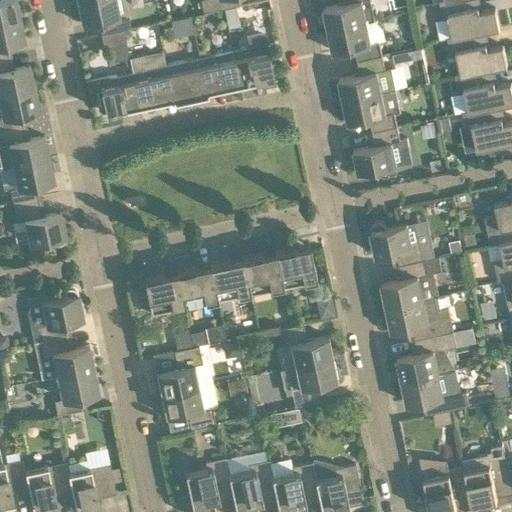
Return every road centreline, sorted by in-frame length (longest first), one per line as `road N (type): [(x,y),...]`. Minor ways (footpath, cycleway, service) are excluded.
road 1 (residential): [(399,511),(339,206)]
road 2 (residential): [(154,511),(99,258)]
road 3 (residential): [(99,258),(339,206)]
road 4 (residential): [(76,139),(312,89)]
road 5 (residential): [(76,139),(45,0)]
road 6 (residential): [(99,258),(76,139)]
road 7 (residential): [(339,206),(312,89)]
